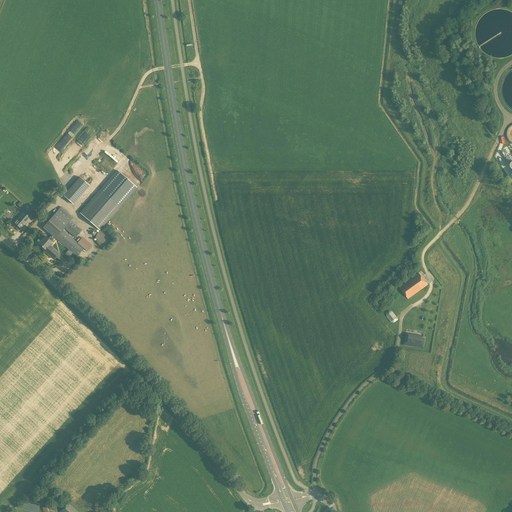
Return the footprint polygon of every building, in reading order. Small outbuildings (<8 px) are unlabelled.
[(80,165),(98,146),(94,143),(76,161),(80,165)] [(99,154),(95,160),(110,171),(114,166),(99,154)] [(511,178),(511,163),(509,161),(502,168),(511,178)] [(73,204),(89,186),(80,177),(63,196),(73,204)] [(99,230),(120,207),(101,190),(80,213),(99,230)] [(51,241),(54,238),(55,238),(76,257),(84,248),(64,231),(66,230),(75,238),(82,231),(70,221),(73,217),(61,206),(42,228),(51,235),(48,239),(51,241)] [(23,212),(14,222),(21,228),(30,218),(29,217),(32,214),(26,209),(23,212)] [(96,238),(96,241),(97,243),(98,245),(100,246),(103,246),(105,246),(107,246),(109,244),(111,242),(111,240),(112,238),(111,235),(110,233),(108,232),(106,231),(103,230),(101,231),(99,232),(97,234),(96,236),(96,238)] [(45,236),(42,240),(38,244),(44,249),(43,250),(44,249),(48,245),(49,244),(51,242),(51,241),(48,239),(45,236)] [(44,249),(43,250),(53,259),(55,257),(58,258),(60,260),(63,257),(58,254),(59,253),(49,244),(48,245),(44,249)] [(399,287),(408,299),(427,285),(419,273),(399,287)] [(389,323),(397,320),(393,311),(386,314),(389,323)] [(405,334),(403,345),(424,349),(426,337),(405,334)] [(77,511),(68,503),(59,511),(77,511)]
